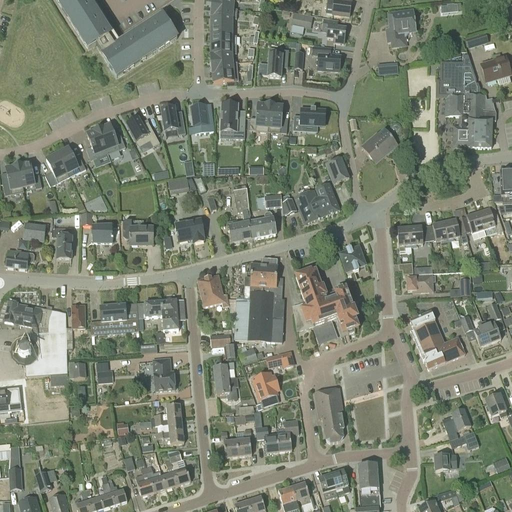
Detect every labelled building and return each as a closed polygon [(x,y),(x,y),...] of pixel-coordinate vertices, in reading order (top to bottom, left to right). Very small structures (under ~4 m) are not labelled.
[(119,43),(91,0),(54,0),(88,52),(95,47),(116,80),(177,40),(161,15),(119,43)] [(332,17),(349,20),(351,6),(340,4),(340,0),(327,0),(327,7),(334,8),(332,17)] [(211,10),(232,12),(233,3),(213,1),(212,1),(211,10)] [(457,12),(461,12),(460,5),(446,7),(446,8),(440,8),(441,16),(458,14),(457,12)] [(210,20),(211,20),(231,22),(236,22),(237,12),(232,12),(211,10),(210,20)] [(291,28),(310,32),(313,19),(293,15),(291,28)] [(408,36),(416,35),(413,16),(392,19),(394,31),(386,32),(388,46),(390,46),(391,52),(407,49),(406,40),(408,36)] [(211,30),(231,30),(231,22),(211,20),(211,30)] [(333,46),(343,47),(346,32),(337,31),(338,25),(324,23),(322,34),(328,35),(327,41),(334,42),(333,46)] [(211,39),(231,39),(231,30),(211,30),(211,39)] [(470,51),(486,46),(484,37),(467,42),(470,51)] [(231,49),(236,49),(236,39),(231,39),(211,39),(211,48),(231,49)] [(211,58),(231,57),(231,49),(211,48),(211,58)] [(327,72),(339,73),(340,59),(330,58),(330,52),(313,51),(313,58),(318,58),(317,73),(327,74),(327,72)] [(287,71),(288,53),(281,53),(281,59),(269,58),(267,80),(280,81),(281,70),(287,71)] [(295,56),(294,72),(302,72),(303,57),(295,56)] [(211,67),(232,66),(231,57),(211,58),(210,58),(211,67)] [(463,66),(442,66),(442,84),(438,84),(438,98),(446,99),(445,119),(461,119),(461,132),(457,132),(457,137),(455,137),(455,149),(468,150),(468,151),(491,151),(492,124),(495,124),(495,116),(492,104),(491,101),(486,102),(485,98),(482,98),(480,98),(480,91),(478,86),(476,86),(476,82),(468,58),(463,58),(463,66)] [(510,78),(509,73),(511,72),(511,71),(511,66),(511,64),(509,63),(506,64),(504,64),(503,61),(481,67),(485,83),(495,80),(495,82),(510,78)] [(233,75),(238,75),(237,65),(232,66),(211,67),(212,77),(213,77),(233,75)] [(226,85),(233,84),(233,75),(213,77),(213,86),(226,85)] [(234,135),(233,142),(244,142),(245,118),(237,118),(237,108),(221,107),(220,134),(234,135)] [(195,137),(213,134),(211,116),(206,117),(204,108),(191,109),(195,137)] [(267,135),(268,135),(270,108),(264,108),(257,108),(256,121),(250,121),(249,133),(255,134),(256,129),(268,130),(267,135)] [(276,109),(270,108),(268,135),(286,137),(287,122),(281,122),(282,110),(276,109)] [(317,127),(324,128),(325,112),(315,111),(315,110),(310,110),(310,111),(301,111),(300,118),(293,117),(292,133),(300,133),(300,126),(317,127)] [(177,133),(178,138),(185,137),(182,118),(175,119),(175,116),(174,111),(161,113),(165,135),(177,133)] [(153,150),(159,146),(148,125),(142,128),(138,121),(137,122),(127,127),(126,127),(139,150),(150,144),(153,150)] [(391,127),(389,129),(389,132),(390,134),(392,136),(395,137),(397,136),(400,135),(401,133),(401,130),(400,127),(398,126),(396,125),(393,125),(391,127)] [(110,129),(98,133),(108,158),(125,151),(121,139),(115,142),(110,129)] [(108,158),(98,133),(87,138),(92,150),(86,153),(90,164),(108,158)] [(376,139),(362,151),(367,157),(375,167),(397,149),(384,134),(377,140),(376,139)] [(80,175),(86,172),(80,161),(74,164),(68,151),(57,157),(67,176),(78,171),(80,175)] [(133,163),(139,161),(134,152),(130,154),(133,163)] [(50,190),(69,180),(67,176),(57,157),(46,163),(52,175),(45,179),(50,190)] [(333,188),(349,181),(341,161),(325,167),(333,188)] [(35,192),(42,191),(39,178),(33,180),(30,166),(23,167),(17,169),(22,190),(23,190),(34,187),(35,192)] [(23,190),(22,190),(17,169),(12,170),(5,172),(8,185),(2,187),(5,199),(24,195),(23,190)] [(214,178),(214,169),(203,169),(203,178),(214,178)] [(167,173),(161,174),(163,182),(169,181),(167,173)] [(501,208),(511,207),(511,176),(499,177),(500,202),(501,202),(501,208)] [(200,179),(195,181),(199,194),(205,192),(200,179)] [(187,181),(168,184),(170,197),(189,194),(187,181)] [(319,208),(323,220),(339,213),(329,187),(316,193),(322,207),(319,208)] [(244,226),(238,227),(237,223),(228,225),(232,246),(253,242),(248,219),(247,213),(248,213),(246,191),(233,193),(237,215),(242,214),(244,226)] [(323,220),(319,208),(313,194),(294,201),(305,227),(323,220)] [(265,211),(281,209),(281,201),(280,198),(264,199),(265,211)] [(290,202),(288,198),(283,199),(281,201),(281,209),(282,218),(296,212),(295,211),(291,202),(290,202)] [(94,202),(99,213),(107,213),(100,199),(94,202)] [(216,212),(211,200),(206,203),(211,214),(216,212)] [(57,215),(54,203),(46,205),(49,216),(57,215)] [(489,212),(478,216),(485,239),(496,235),(497,236),(503,234),(496,213),(490,215),(489,212)] [(92,215),(81,214),(80,226),(92,226),(92,215)] [(265,222),(251,225),(249,219),(248,219),(253,242),(276,238),(272,221),(271,216),(269,215),(265,215),(264,218),(265,222)] [(466,238),(471,237),(474,243),(485,239),(478,216),(466,220),(461,221),(466,238)] [(444,225),(448,243),(459,241),(460,246),(467,245),(466,238),(461,221),(456,223),(444,225)] [(131,223),(125,223),(122,226),(122,239),(125,241),(130,241),(130,248),(152,249),(152,231),(131,230),(131,223)] [(10,225),(1,224),(1,225),(0,231),(0,232),(8,234),(10,225)] [(202,240),(204,240),(200,224),(175,228),(178,245),(193,242),(194,246),(203,244),(202,240)] [(46,228),(25,225),(23,242),(44,245),(46,228)] [(448,243),(444,225),(432,228),(426,229),(429,244),(435,243),(436,246),(448,243)] [(93,247),(112,246),(111,229),(92,229),(93,247)] [(426,229),(421,229),(409,230),(410,249),(410,250),(417,250),(417,248),(423,248),(422,245),(429,244),(426,229)] [(410,249),(409,230),(397,231),(398,254),(404,254),(404,249),(410,249)] [(169,238),(163,239),(165,250),(172,249),(169,238)] [(57,262),(71,262),(71,240),(57,240),(57,262)] [(358,250),(339,256),(346,275),(365,269),(358,250)] [(26,273),(27,265),(31,265),(33,264),(34,258),(32,256),(28,255),(28,256),(8,254),(6,271),(26,273)] [(262,261),(262,269),(251,268),(251,280),(245,279),(243,298),(240,298),(240,300),(236,299),(233,343),(282,346),(284,303),(281,303),(282,289),(276,288),(277,270),(276,269),(276,262),(262,261)] [(402,278),(413,277),(412,267),(398,267),(398,274),(402,273),(402,278)] [(334,334),(329,321),(336,319),(338,325),(336,326),(340,339),(347,336),(348,339),(355,336),(354,334),(358,332),(355,323),(357,323),(353,312),(352,312),(345,291),(334,295),(336,299),(326,303),(324,298),(326,298),(323,288),(321,289),(315,272),(309,274),(294,279),(305,310),(293,314),(297,335),(313,330),(319,347),(325,344),(336,337),(334,334)] [(482,277),(472,277),(473,286),(482,285),(482,277)] [(428,285),(432,285),(432,278),(415,279),(415,281),(407,282),(407,294),(420,294),(420,296),(429,295),(428,285)] [(203,311),(221,307),(222,311),(229,309),(227,297),(223,298),(218,279),(197,284),(203,311)] [(459,282),(459,299),(470,299),(469,282),(459,282)] [(12,324),(30,327),(29,332),(28,338),(32,340),(37,345),(39,352),(37,360),(31,365),(23,367),(24,372),(24,377),(48,376),(49,378),(66,377),(65,352),(67,352),(66,331),(65,331),(64,315),(44,313),(45,310),(40,309),(16,304),(16,303),(7,302),(3,323),(11,325),(12,324)] [(183,303),(176,304),(176,303),(161,305),(162,320),(163,335),(178,333),(178,324),(185,324),(183,303)] [(138,306),(139,322),(162,320),(161,305),(138,306)] [(139,322),(138,306),(100,309),(101,325),(90,325),(91,338),(139,335),(138,322),(139,322)] [(493,325),(501,322),(495,307),(487,310),(493,325)] [(85,331),(84,309),(71,309),(72,332),(85,331)] [(428,373),(464,358),(457,341),(444,346),(431,315),(409,324),(423,355),(426,363),(424,364),(428,373)] [(511,318),(503,322),(506,329),(511,326),(511,318)] [(459,322),(464,336),(473,332),(468,319),(459,322)] [(486,324),(485,323),(481,325),(490,347),(500,343),(494,326),(488,329),(486,324)] [(478,327),(479,332),(473,334),(479,351),(490,347),(481,325),(478,326),(478,327)] [(15,365),(23,367),(31,365),(37,360),(39,352),(37,345),(32,340),(28,338),(21,337),(14,340),(9,345),(8,352),(10,360),(15,365)] [(210,351),(224,349),(230,349),(233,348),(232,337),(209,339),(210,351)] [(141,357),(157,356),(156,347),(140,349),(141,357)] [(225,363),(235,361),(233,348),(230,349),(224,349),(225,363)] [(253,350),(247,353),(245,349),(236,352),(238,356),(242,368),(257,362),(253,350)] [(273,360),(266,362),(268,371),(275,369),(282,367),(283,371),(292,369),(289,356),(273,360)] [(153,378),(155,395),(174,393),(172,376),(168,376),(168,373),(169,373),(168,363),(153,364),(154,378),(153,378)] [(214,384),(228,383),(227,372),(234,372),(233,365),(225,366),(225,369),(213,370),(214,384)] [(69,383),(85,381),(84,367),(74,368),(74,366),(68,366),(68,368),(68,369),(69,383)] [(111,386),(109,374),(97,376),(98,388),(111,386)] [(269,375),(252,381),(252,382),(259,404),(260,404),(262,411),(279,405),(276,398),(277,398),(276,394),(279,393),(275,381),(273,376),(269,377),(269,375)] [(66,377),(49,378),(49,387),(66,386),(66,377)] [(228,383),(214,384),(216,399),(226,398),(227,403),(237,402),(236,390),(229,388),(228,383)] [(19,391),(7,392),(8,409),(21,407),(19,391)] [(7,392),(0,393),(0,409),(8,409),(7,392)] [(342,432),(343,432),(341,418),(343,418),(339,392),(314,396),(318,422),(322,422),(325,443),(329,447),(340,445),(343,441),(342,432)] [(491,420),(499,417),(500,421),(507,418),(499,399),(485,404),(491,420)] [(167,422),(181,421),(180,408),(166,409),(167,422)] [(253,408),(238,410),(239,417),(253,416),(253,408)] [(79,410),(71,410),(71,418),(79,418),(79,410)] [(451,417),(452,419),(441,423),(449,444),(458,441),(455,435),(457,434),(471,429),(464,412),(451,417)] [(181,421),(167,422),(169,435),(182,434),(181,421)] [(150,422),(139,423),(139,431),(151,431),(150,422)] [(277,439),(278,456),(292,454),(290,438),(298,437),(297,423),(283,424),(285,438),(277,439)] [(118,436),(127,435),(126,427),(117,428),(118,436)] [(236,444),(238,460),(251,459),(249,438),(251,438),(250,431),(244,432),(245,438),(243,438),(244,443),(236,444)] [(155,442),(169,441),(170,448),(184,447),(182,434),(169,435),(155,436),(155,442)] [(463,439),(468,453),(478,450),(473,435),(469,436),(463,439)] [(278,456),(277,439),(263,441),(265,457),(278,456)] [(238,460),(236,444),(223,445),(225,462),(238,460)] [(0,462),(9,462),(10,462),(10,453),(0,454),(0,462)] [(186,472),(180,474),(177,465),(181,463),(178,454),(168,458),(169,463),(172,472),(173,476),(177,489),(190,485),(186,472)] [(449,474),(449,472),(457,472),(456,458),(434,460),(435,475),(449,474)] [(127,475),(135,472),(131,460),(123,463),(127,475)] [(497,476),(510,471),(505,460),(492,465),(497,476)] [(166,493),(160,474),(153,476),(150,468),(145,470),(148,479),(150,484),(149,484),(153,497),(166,493)] [(357,469),(360,511),(354,511),(378,511),(380,511),(379,491),(378,491),(376,468),(357,469)] [(8,472),(9,493),(22,493),(21,471),(8,472)] [(50,485),(55,483),(52,473),(35,478),(40,496),(52,492),(50,485)] [(173,476),(162,480),(160,474),(166,493),(177,489),(173,476)] [(330,478),(335,493),(342,491),(343,496),(349,495),(348,489),(344,474),(330,478)] [(335,493),(330,478),(317,482),(322,497),(335,493)] [(108,486),(115,509),(127,505),(123,493),(118,495),(116,489),(114,490),(112,484),(108,485),(108,486)] [(153,497),(149,484),(137,488),(141,501),(153,497)] [(105,511),(115,509),(108,486),(101,488),(105,499),(99,501),(102,511),(105,511)] [(312,511),(305,486),(291,490),(296,504),(300,502),(302,511),(312,511)] [(291,490),(278,494),(283,511),(296,511),(298,511),(296,504),(291,490)] [(438,504),(456,499),(458,504),(459,503),(456,496),(455,497),(454,492),(436,498),(438,504)] [(76,511),(90,511),(88,504),(86,500),(84,493),(80,495),(83,506),(76,508),(76,511)] [(464,499),(462,493),(456,496),(459,503),(464,502),(463,500),(464,499)] [(51,511),(66,511),(68,511),(64,498),(49,503),(51,511)] [(19,511),(38,511),(35,500),(18,505),(19,511)] [(264,511),(261,500),(247,504),(249,511),(264,511)] [(102,511),(99,501),(88,504),(90,511),(102,511)] [(511,511),(511,508),(508,510),(509,511),(508,511),(506,511),(502,503),(499,504),(502,511),(511,511)]
